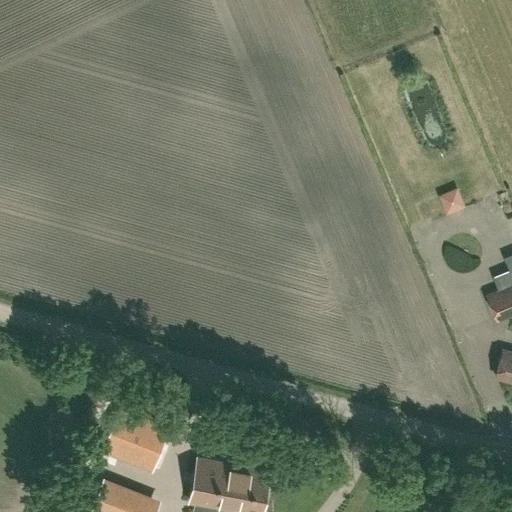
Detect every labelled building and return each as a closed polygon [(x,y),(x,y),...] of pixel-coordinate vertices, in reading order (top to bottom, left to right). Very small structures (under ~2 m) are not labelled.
[(497,320),(511,313),(511,283),(487,294),(497,320)] [(495,376),(511,380),(511,351),(503,349),(495,376)] [(153,466),(168,428),(119,409),(104,447),(153,466)] [(302,461),(317,465),(314,476),(339,483),(343,471),(361,477),(365,463),(307,445),(302,461)] [(240,511),(240,510),(248,511),(260,511),(268,471),(236,465),(236,464),(197,456),(189,501),(223,507),(222,511),(240,511)] [(99,486),(88,511),(153,511),(155,508),(99,486)]
